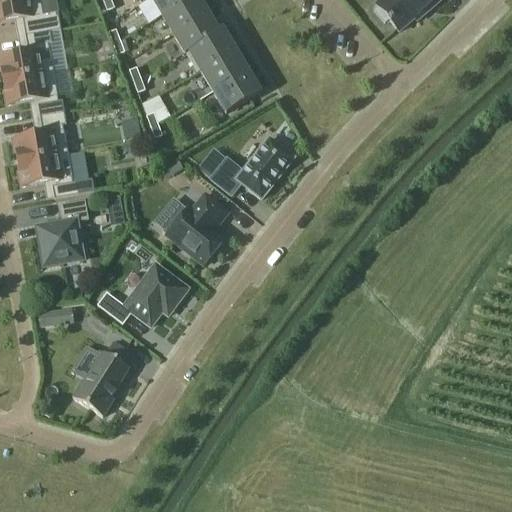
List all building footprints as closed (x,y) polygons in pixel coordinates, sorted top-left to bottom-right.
[(39,0),(5,0),(0,1),(0,26),(22,22),(25,39),(60,33),(57,15),(43,17),(39,0)] [(102,3),(106,14),(114,12),(110,0),(102,3)] [(152,0),(151,1),(162,19),(194,0),(152,0)] [(194,0),(162,19),(173,38),(207,18),(196,0),(194,0)] [(386,0),(377,8),(379,10),(375,13),(386,26),(390,22),(400,34),(424,13),(426,16),(444,0),(386,0)] [(207,18),(173,38),(184,56),(222,34),(221,33),(217,36),(207,18)] [(116,33),(108,36),(112,47),(120,44),(116,33)] [(234,55),(222,34),(184,56),(185,57),(189,55),(201,75),(234,55)] [(52,46),(50,35),(25,40),(27,51),(52,46)] [(112,47),(117,59),(124,56),(120,44),(112,47)] [(0,60),(0,69),(3,85),(53,76),(49,52),(0,60)] [(234,55),(201,75),(213,95),(246,75),(234,55)] [(129,74),(133,85),(141,82),(136,71),(129,74)] [(259,97),(246,75),(213,95),(226,117),(259,97)] [(57,100),(53,76),(3,85),(7,109),(57,100)] [(145,94),(141,82),(133,85),(137,97),(145,94)] [(62,104),(37,108),(39,120),(64,116),(62,104)] [(66,128),(64,116),(39,120),(42,132),(66,128)] [(153,117),(146,119),(150,131),(158,128),(153,117)] [(150,131),(154,142),(162,139),(158,128),(150,131)] [(13,142),(17,166),(68,157),(63,133),(13,142)] [(269,139),(242,172),(240,169),(228,159),(209,182),(231,200),(242,187),(262,203),(295,160),(269,139)] [(72,181),(68,157),(17,166),(21,190),(72,181)] [(76,186),(52,190),(54,203),(79,198),(76,186)] [(186,211),(165,237),(202,267),(223,241),(211,230),(215,225),(217,227),(226,215),(204,197),(190,214),(186,211)] [(62,226),(36,231),(43,270),(83,263),(79,241),(82,241),(79,225),(88,223),(85,204),(59,209),(62,226)] [(131,316),(150,330),(168,306),(174,310),(187,293),(155,268),(124,310),(106,297),(97,309),(122,328),(131,316)] [(57,314),(37,317),(39,328),(59,325),(57,314)] [(120,367),(128,355),(113,346),(105,358),(104,357),(86,385),(84,383),(72,401),(102,420),(114,402),(111,400),(129,373),(120,367)]
